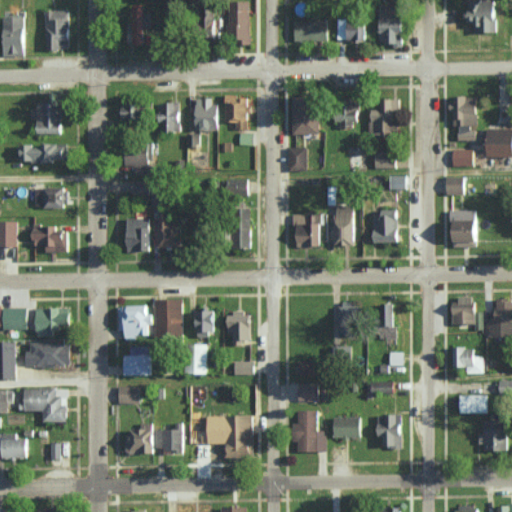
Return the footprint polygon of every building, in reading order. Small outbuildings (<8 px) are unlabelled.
[(250,0),(246,0),(229,0),(230,42),(252,41),(250,0)] [(475,31),(497,31),(496,0),(468,0),(469,21),(475,21),(475,31)] [(145,44),(146,4),(135,4),(134,43),(145,44)] [(381,4),(380,44),(404,44),(405,5),(381,4)] [(46,10),(47,48),(71,48),(70,10),(46,10)] [(25,16),(3,16),(4,56),(26,55),(25,16)] [(367,39),(367,19),(338,19),(338,39),(367,39)] [(329,20),(295,21),(296,40),(329,40),(329,20)] [(249,128),(248,94),(225,95),(226,121),(237,121),(237,128),(249,128)] [(293,95),(294,133),(320,132),(320,95),(293,95)] [(453,125),(460,125),(460,139),(478,138),(477,95),(452,96),(453,125)] [(197,129),(220,129),(220,103),(214,103),(214,97),(197,97),(197,129)] [(371,108),(370,132),(399,133),(401,98),(383,98),(382,109),(371,108)] [(122,101),(123,120),(146,120),(146,101),(122,101)] [(181,101),(161,102),(161,131),(182,130),(181,101)] [(38,132),(62,133),(63,103),(32,102),(32,118),(38,118),(38,132)] [(337,125),(358,125),(359,103),(338,102),(337,125)] [(488,155),(511,155),(511,127),(489,127),(488,155)] [(253,144),(254,133),(241,132),(240,144),(253,144)] [(65,143),(21,144),(22,161),(66,160),(65,143)] [(308,146),(289,146),(290,170),(309,170),(308,146)] [(127,148),(128,165),(136,164),(136,174),(152,174),(151,147),(127,148)] [(474,165),(474,149),(454,148),(454,165),(474,165)] [(375,167),(397,168),(397,151),(376,151),(375,167)] [(407,174),(392,174),(392,188),(408,188),(407,174)] [(447,193),(465,193),(466,176),(447,176),(447,193)] [(249,177),(228,178),(228,194),(249,194),(249,177)] [(150,180),(132,179),(132,193),(150,193),(150,180)] [(65,206),(65,186),(35,186),(36,207),(65,206)] [(335,245),(354,244),(353,204),(334,204),(335,245)] [(400,209),(374,210),(375,242),(400,241),(400,209)] [(479,209),(450,209),(450,221),(454,221),(454,246),(480,245),(479,209)] [(159,246),(182,245),(181,222),(174,222),(174,213),(158,213),(159,246)] [(296,245),(320,245),(321,213),(296,213),(296,245)] [(128,250),(151,250),(150,217),(127,218),(128,250)] [(253,247),(252,219),(237,219),(238,247),(253,247)] [(0,245),(18,245),(19,220),(0,220),(0,245)] [(47,250),(70,250),(70,231),(59,231),(59,224),(34,224),(33,244),(47,244),(47,250)] [(184,297),(156,298),(157,336),(185,335),(184,297)] [(453,323),(477,322),(476,297),(453,297),(453,323)] [(511,299),(498,299),(498,309),(491,309),(490,336),(511,336),(511,299)] [(341,335),(361,335),(360,300),(341,301),(341,335)] [(395,318),(394,303),(382,303),(382,319),(395,318)] [(119,329),(126,329),(126,339),(138,339),(138,334),(149,334),(149,324),(154,324),(154,313),(148,312),(149,305),(120,304),(119,329)] [(28,307),(4,306),(4,328),(28,328),(28,307)] [(38,307),(38,335),(54,335),(54,328),(71,328),(71,306),(38,307)] [(216,309),(197,310),(198,334),(216,333),(216,309)] [(252,313),(229,312),(229,332),(237,332),(237,342),(251,343),(252,313)] [(0,378),(18,378),(17,340),(0,340),(0,378)] [(73,365),(73,342),(29,341),(29,364),(73,365)] [(189,373),(208,373),(209,344),(190,343),(189,373)] [(125,375),(152,374),(152,345),(131,345),(131,354),(125,354),(125,375)] [(454,367),(467,366),(468,373),(485,373),(485,356),(476,356),(476,347),(454,347),(454,367)] [(405,365),(405,351),(391,351),(391,364),(405,365)] [(299,374),(319,374),(319,359),(299,359),(299,374)] [(235,373),(255,374),(255,361),(235,360),(235,373)] [(511,379),(501,379),(502,393),(511,392),(511,379)] [(394,380),(372,381),(372,392),(395,392),(394,380)] [(299,399),(320,400),(320,391),(324,391),(324,383),(299,382),(299,399)] [(120,402),(140,402),(140,385),(120,385),(120,402)] [(26,387),(26,410),(43,410),(43,420),(68,420),(68,404),(63,403),(63,395),(57,395),(57,387),(26,387)] [(489,412),(489,394),(461,394),(461,412),(489,412)] [(327,450),(327,429),(319,430),(318,409),(298,409),(299,421),(297,422),(297,451),(327,450)] [(208,415),(209,443),(225,443),(225,457),(254,456),(253,414),(208,415)] [(403,414),(378,414),(378,436),(384,436),(384,447),(404,447),(403,414)] [(510,450),(509,415),(492,415),(492,420),(485,420),(485,432),(482,433),(482,450),(510,450)] [(335,437),(363,436),(363,416),(334,416),(335,437)] [(155,422),(142,422),(142,428),(128,428),(128,453),(156,452),(155,422)] [(157,428),(157,448),(185,448),(184,422),(175,422),(176,428),(157,428)] [(0,432),(0,449),(2,449),(2,458),(29,457),(28,437),(17,437),(17,432),(0,432)] [(61,457),(61,442),(51,442),(52,458),(61,457)] [(511,511),(511,503),(499,503),(498,511),(511,511)]
